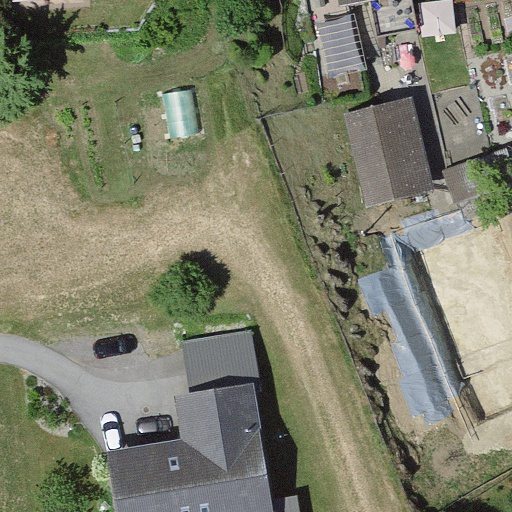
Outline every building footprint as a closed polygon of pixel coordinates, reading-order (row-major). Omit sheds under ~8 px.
[(200,133),(192,90),(164,95),(172,138),(200,133)] [(411,101),(348,115),(367,201),(430,188),(411,101)] [(477,162),(445,174),(455,202),(487,191),(477,162)] [(184,343),(193,400),(250,391),(241,335),(184,343)] [(111,454),(120,511),(268,511),(250,391),(193,400),(181,401),(187,442),(111,454)]
